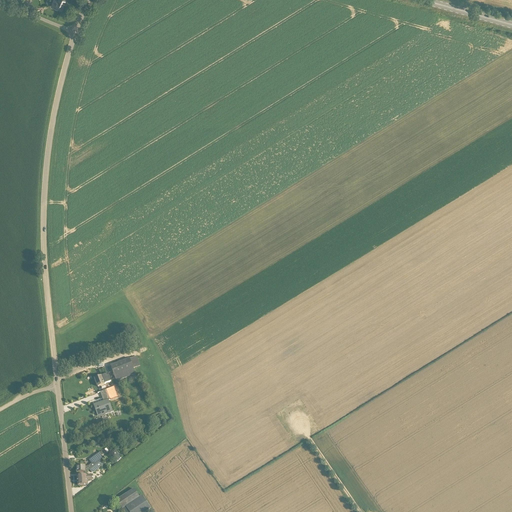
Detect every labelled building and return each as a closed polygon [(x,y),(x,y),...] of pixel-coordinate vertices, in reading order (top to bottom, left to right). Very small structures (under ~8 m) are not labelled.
[(57,0),(58,0),(57,0),(53,0),(51,6),(62,11),(65,3),(65,0),(57,0)] [(115,378),(116,382),(135,374),(130,359),(110,367),(115,378)] [(110,380),(108,376),(103,378),(102,376),(95,379),(96,383),(98,387),(105,385),(104,383),(110,380)] [(113,412),(112,409),(109,401),(110,400),(106,390),(100,393),(103,402),(94,406),(97,415),(104,412),(106,415),(113,412)] [(116,461),(120,457),(116,451),(111,454),(116,461)] [(85,473),(104,458),(99,453),(89,460),(92,464),(88,466),(77,467),(77,474),(85,473)] [(104,458),(85,473),(86,473),(89,470),(91,473),(95,473),(104,466),(101,461),(104,459),(104,458)] [(78,486),(84,485),(87,485),(87,481),(92,481),(92,475),(77,476),(78,486)] [(139,498),(134,490),(117,501),(124,511),(146,511),(151,509),(142,496),(139,498)]
